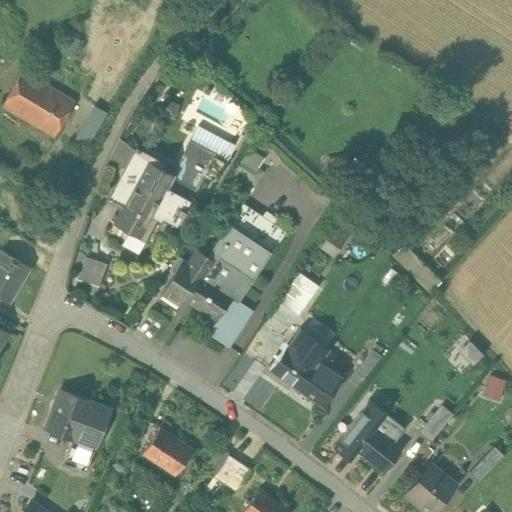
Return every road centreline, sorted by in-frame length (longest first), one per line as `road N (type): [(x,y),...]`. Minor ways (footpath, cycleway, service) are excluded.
road 1 (residential): [(47,302),(214,398),(365,511)]
road 2 (unclassified): [(47,302),(119,119),(218,0)]
road 3 (residential): [(0,448),(47,302)]
